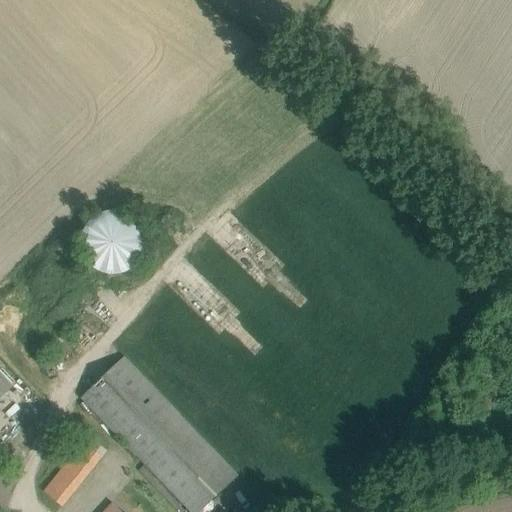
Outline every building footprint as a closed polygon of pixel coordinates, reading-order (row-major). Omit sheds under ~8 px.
[(145,248),(146,241),(145,235),(143,228),(140,222),(135,217),(130,213),(124,211),(117,209),(110,209),(104,211),(98,213),(92,217),(88,222),(84,228),(82,235),(81,241),(82,248),(84,255),(88,260),(92,265),(98,269),(104,272),(110,274),(117,274),(124,272),(130,269),(135,265),(140,260),(143,255),(145,248)] [(127,358),(125,356),(81,397),(145,465),(138,470),(178,511),(185,511),(187,510),(189,511),(198,511),(238,474),(127,358)] [(0,369),(0,397),(15,383),(0,369)] [(85,441),(46,491),(64,505),(103,455),(85,441)] [(128,511),(119,503),(110,511),(128,511)]
